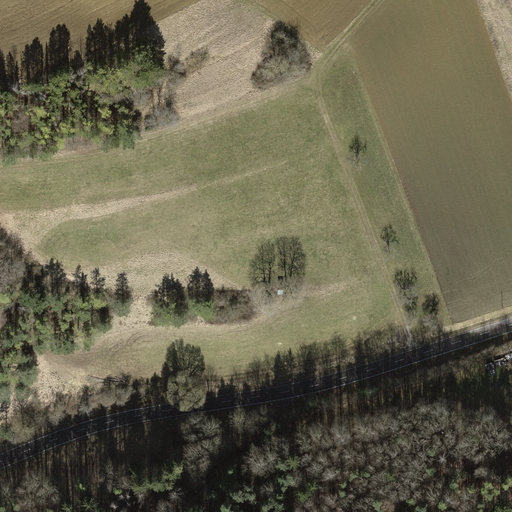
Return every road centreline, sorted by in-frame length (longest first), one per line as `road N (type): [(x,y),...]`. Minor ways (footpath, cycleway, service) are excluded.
road 1 (tertiary): [(0,462),(126,417),(302,388),(511,325)]
road 2 (track): [(417,355),(317,87),(320,72),(378,0)]
road 3 (track): [(179,511),(278,415),(291,390)]
